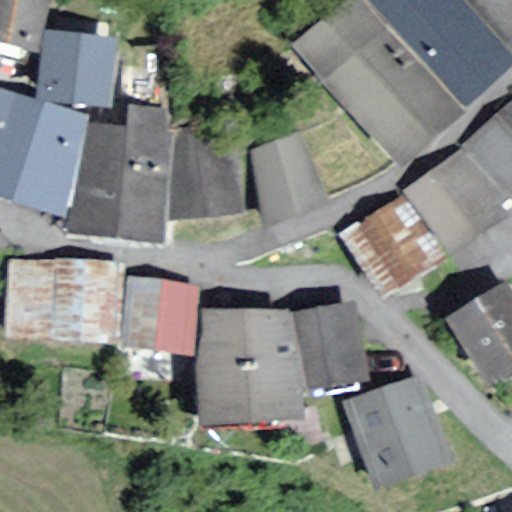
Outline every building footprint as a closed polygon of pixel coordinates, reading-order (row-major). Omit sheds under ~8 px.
[(460,115),(360,0),(351,0),(294,49),(398,168),(460,115)] [(360,0),(460,115),(511,70),(511,61),(457,0),(360,0)] [(511,0),(457,0),(511,61),(511,0)] [(45,19),(0,8),(0,60),(33,68),(45,19)] [(113,62),(43,54),(36,116),(106,124),(113,62)] [(83,136),(0,111),(0,214),(55,231),(83,136)] [(511,229),(511,123),(399,210),(450,277),(511,229)] [(170,130),(124,125),(121,148),(90,145),(72,254),(155,263),(170,130)] [(232,155),(178,158),(172,237),(238,231),(232,155)] [(318,227),(296,155),(250,171),(263,247),(318,227)] [(428,281),(390,224),(346,253),(385,310),(428,281)] [(118,283),(8,278),(4,360),(114,366),(118,283)] [(511,296),(509,292),(448,326),(487,393),(511,378),(511,296)] [(194,307),(130,299),(121,364),(186,372),(194,307)] [(348,327),(292,341),(295,418),(364,402),(348,327)] [(292,330),(200,332),(203,442),(295,439),(295,418),(292,341),(292,330)] [(445,486),(417,396),(359,414),(387,504),(445,486)]
